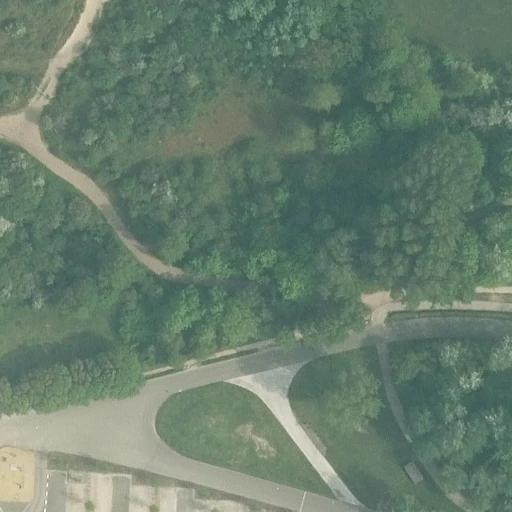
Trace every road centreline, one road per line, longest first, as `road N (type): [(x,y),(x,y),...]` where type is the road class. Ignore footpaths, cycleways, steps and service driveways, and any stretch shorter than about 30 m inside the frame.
road 1 (unclassified): [(41,427),(240,366),(379,335),(511,330)]
road 2 (unclassified): [(41,427),(342,511)]
road 3 (unknown): [(312,301),(346,256),(369,242),(417,236),(511,204)]
